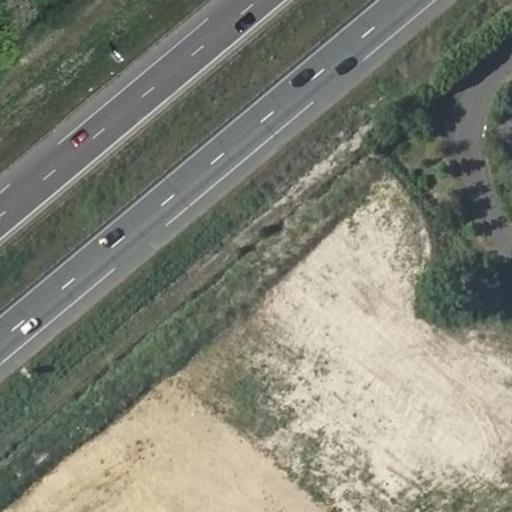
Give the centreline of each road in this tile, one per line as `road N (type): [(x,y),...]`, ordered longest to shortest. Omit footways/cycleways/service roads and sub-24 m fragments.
road 1 (motorway): [(0,346),(413,0)]
road 2 (motorway): [(256,0),(0,213)]
road 3 (track): [(97,0),(0,88)]
